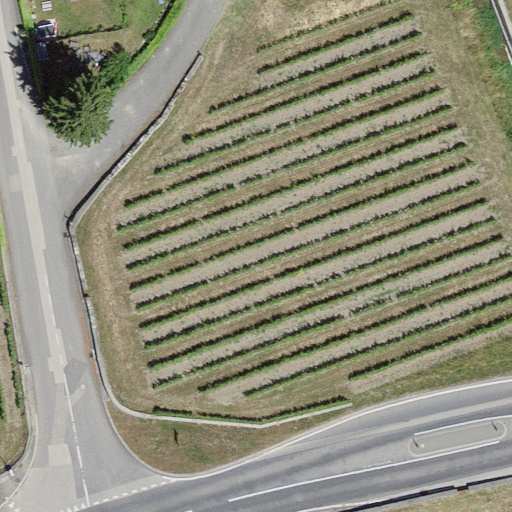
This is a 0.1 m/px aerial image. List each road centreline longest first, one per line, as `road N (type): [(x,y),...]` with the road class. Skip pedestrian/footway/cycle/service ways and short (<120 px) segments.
road 1 (secondary): [(187,511),(511,427)]
road 2 (residential): [(30,190),(90,511)]
road 3 (residential): [(208,0),(154,85),(88,157),(30,190)]
road 4 (residential): [(0,37),(30,190)]
